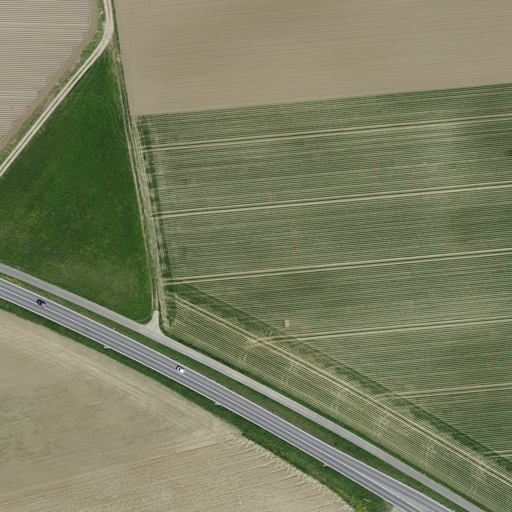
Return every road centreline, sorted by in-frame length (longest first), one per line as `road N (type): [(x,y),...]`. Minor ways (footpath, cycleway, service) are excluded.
road 1 (track): [(478,511),(293,404),(0,267)]
road 2 (primary): [(0,289),(209,386),(400,497)]
road 3 (track): [(154,334),(156,287),(111,32)]
road 4 (track): [(106,0),(111,32),(0,174)]
